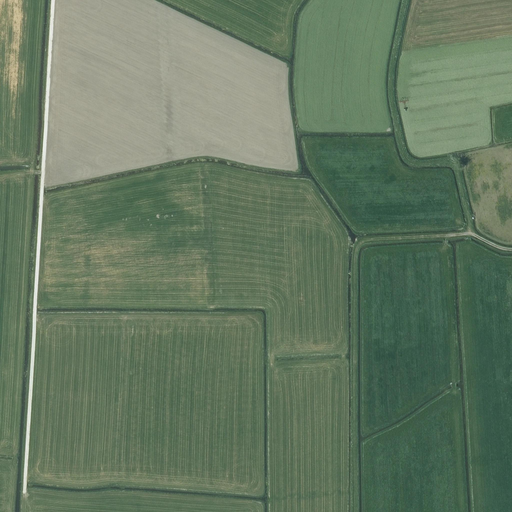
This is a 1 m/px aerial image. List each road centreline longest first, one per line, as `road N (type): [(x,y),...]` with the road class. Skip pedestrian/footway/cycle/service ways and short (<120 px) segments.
road 1 (track): [(470,234),(361,241),(354,250),(355,511)]
road 2 (track): [(470,234),(455,161),(410,160),(398,138),(388,88),(404,0)]
